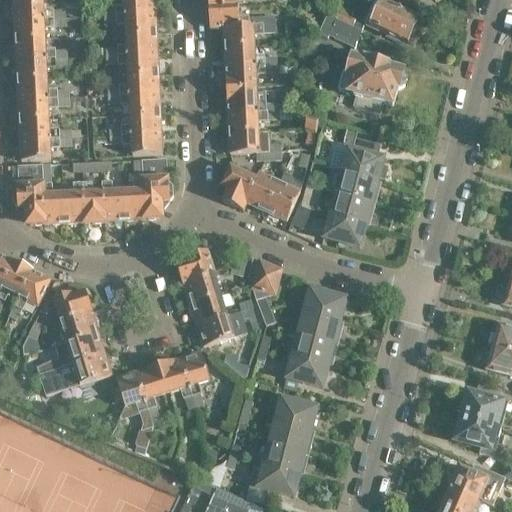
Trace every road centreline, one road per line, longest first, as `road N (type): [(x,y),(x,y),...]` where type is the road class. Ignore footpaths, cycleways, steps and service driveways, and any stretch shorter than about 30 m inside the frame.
road 1 (residential): [(425,302),(504,0)]
road 2 (residential): [(425,302),(193,220)]
road 3 (residential): [(97,259),(130,353),(170,340),(157,251)]
road 4 (residential): [(193,220),(201,184),(185,0)]
road 5 (residential): [(367,511),(425,302)]
